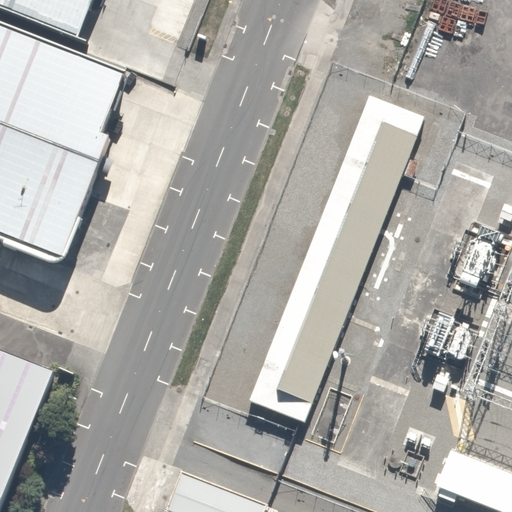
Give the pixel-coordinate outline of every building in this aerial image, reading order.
[(0,0),(0,10),(79,42),(95,0),(0,0)] [(53,44),(0,23),(0,254),(37,269),(118,70),(53,44)] [(431,124),(365,97),(244,393),(310,420),(431,124)] [(0,450),(24,394),(0,384),(0,450)] [(183,474),(168,511),(275,511),(277,508),(183,474)]
